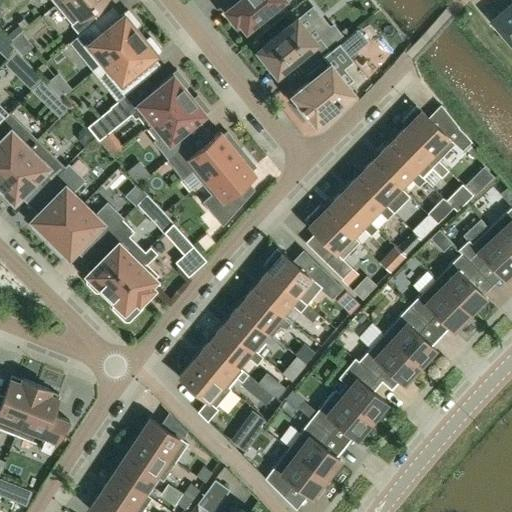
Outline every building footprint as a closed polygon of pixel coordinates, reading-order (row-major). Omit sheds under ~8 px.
[(59,0),(56,3),(72,23),(71,24),(79,34),(94,22),(98,19),(90,9),(100,0),(59,0)] [(237,0),(225,10),(236,23),(238,20),(246,29),(267,12),(269,15),(281,4),(279,2),(281,0),(237,0)] [(511,40),(511,4),(494,19),(511,40)] [(311,6),(296,18),(298,20),(297,20),(314,41),(319,37),(330,50),(338,43),(343,39),(331,24),(328,26),(327,26),(311,6)] [(89,54),(99,66),(140,33),(135,27),(139,24),(127,10),(102,31),(94,22),(79,34),(70,42),(84,59),(89,54)] [(259,48),(257,50),(259,52),(275,72),(276,74),(278,72),(293,60),(296,57),(306,69),(319,58),(330,50),(319,37),(314,41),(297,20),(298,20),(296,18),(294,20),(259,48)] [(343,39),(338,43),(348,55),(367,40),(356,28),(343,39)] [(140,33),(99,66),(93,71),(118,101),(143,80),(135,71),(160,50),(149,36),(145,40),(140,33)] [(325,66),(321,62),(306,74),(309,79),(292,93),(299,102),(298,102),(307,113),(308,113),(315,121),(351,91),(328,63),(325,66)] [(146,127),(189,92),(184,87),(188,84),(176,69),(127,110),(135,119),(137,117),(146,127)] [(41,100),(51,89),(43,80),(32,91),(41,100)] [(189,92),(146,127),(155,139),(153,141),(168,159),(187,143),(192,140),(184,130),(209,109),(197,95),(193,98),(189,92)] [(0,120),(8,112),(0,104),(0,120)] [(405,125),(404,126),(438,159),(454,142),(461,150),(471,140),(465,133),(457,125),(447,135),(420,109),(416,105),(400,121),(405,125)] [(110,107),(87,126),(99,140),(122,121),(110,107)] [(0,176),(36,140),(8,112),(0,120),(0,176)] [(359,112),(347,122),(356,132),(368,122),(359,112)] [(448,169),(438,159),(404,126),(388,142),(422,175),(431,166),(441,176),(448,169)] [(201,181),(241,148),(227,131),(223,134),(220,130),(195,151),(187,143),(168,159),(183,177),(192,170),(201,181)] [(44,187),(64,167),(36,140),(0,176),(0,194),(8,202),(11,199),(13,201),(35,179),(43,187),(44,187)] [(372,158),(399,185),(408,176),(418,186),(425,178),(422,175),(388,142),(372,158)] [(241,148),(201,181),(212,194),(203,201),(222,224),(240,204),(231,193),(255,173),(252,169),(255,166),(241,148)] [(399,185),(372,158),(356,175),(383,201),(392,192),(402,202),(409,195),(399,185)] [(67,163),(64,167),(44,187),(53,196),(31,218),(36,223),(32,227),(44,238),(47,234),(49,237),(83,202),(71,190),(83,179),(67,163)] [(393,211),(383,201),(356,175),(340,191),(367,217),(376,209),(386,218),(393,211)] [(491,179),(476,204),(491,213),(505,187),(491,179)] [(462,183),(446,199),(453,206),(457,210),(473,194),(462,183)] [(367,217),(340,191),(324,207),(352,234),(360,225),(370,235),(377,227),(367,217)] [(444,197),(437,204),(446,213),(453,206),(446,199),(444,197)] [(96,214),(83,202),(49,237),(52,239),(48,243),(60,254),(63,250),(68,255),(90,232),(100,241),(122,219),(107,203),(96,214)] [(358,241),(352,234),(324,207),(320,203),(303,220),(335,251),(325,261),(342,278),(352,267),(342,258),(358,241)] [(511,205),(489,227),(511,252),(511,205)] [(429,214),(419,225),(426,233),(437,222),(429,214)] [(122,219),(100,241),(98,243),(107,252),(86,273),(89,276),(87,279),(87,282),(96,291),(99,291),(102,288),(105,291),(144,251),(129,235),(134,230),(122,219)] [(193,245),(173,223),(164,232),(183,254),(193,245)] [(458,249),(461,252),(479,271),(489,262),(504,278),(508,274),(511,276),(511,275),(511,252),(489,227),(471,243),(468,239),(458,249)] [(418,236),(406,247),(413,253),(424,242),(418,236)] [(150,246),(144,251),(105,291),(115,302),(113,304),(113,308),(125,320),(128,320),(140,307),(140,304),(138,302),(153,287),(149,283),(158,274),(147,263),(157,253),(150,246)] [(268,268),(266,270),(295,295),(295,294),(304,284),(314,293),(319,288),(332,297),(342,286),(320,265),(310,276),(277,248),(263,265),(268,268)] [(392,257),(401,266),(407,259),(399,250),(392,257)] [(451,262),(435,279),(471,315),(483,303),(481,300),(485,296),(470,280),(479,271),(461,252),(451,262)] [(364,264),(350,279),(361,289),(375,274),(364,264)] [(409,269),(395,276),(403,291),(416,285),(409,269)] [(306,303),(295,294),(295,295),(266,270),(252,288),(281,312),(289,302),(300,311),(306,303)] [(418,295),(409,305),(427,323),(436,314),(452,329),(456,325),(459,327),(471,315),(435,279),(418,295)] [(281,312),(252,288),(237,305),(273,335),(281,325),(285,328),(292,321),(281,312)] [(237,305),(222,323),(252,347),(260,337),(271,346),(277,338),(273,335),(237,305)] [(399,315),(383,333),(421,367),(433,354),(430,352),(435,347),(418,333),(427,323),(409,305),(399,315)] [(367,337),(380,321),(371,313),(358,329),(367,337)] [(263,356),(252,347),(222,323),(208,340),(237,365),(237,364),(245,355),(256,364),(263,356)] [(410,380),(421,367),(383,333),(358,360),(378,377),(387,368),(403,382),(407,378),(410,380)] [(194,358),(193,358),(222,382),(223,382),(231,372),(242,381),(248,373),(237,364),(237,365),(208,340),(194,358)] [(314,352),(303,344),(296,353),(306,362),(314,352)] [(358,360),(355,357),(338,377),(346,383),(338,392),(373,422),(384,409),(382,406),(386,402),(369,388),(378,377),(358,360)] [(218,408),(215,406),(231,388),(223,382),(222,382),(193,358),(179,376),(207,399),(197,411),(207,421),(218,408)] [(299,371),(289,363),(282,372),(291,380),(299,371)] [(0,427),(16,434),(36,383),(22,377),(21,379),(11,375),(1,400),(0,399),(0,427)] [(279,382),(270,392),(277,397),(285,387),(279,382)] [(50,389),(36,383),(16,434),(40,443),(38,448),(48,452),(70,420),(52,413),(59,394),(49,390),(50,389)] [(261,385),(253,394),(265,404),(273,395),(261,385)] [(362,435),(373,422),(338,392),(335,389),(316,410),(310,418),(330,434),(339,424),(355,438),(359,433),(362,435)] [(310,418),(316,410),(305,402),(299,410),(310,418)] [(258,430),(267,419),(254,409),(245,420),(258,430)] [(138,436),(175,460),(187,442),(150,417),(138,436)] [(322,445),(330,434),(310,418),(288,447),(292,450),(291,451),(328,479),(339,465),(336,463),(340,458),(322,445)] [(163,479),(175,460),(138,436),(126,454),(159,476),(159,477),(163,479)] [(291,451),(292,450),(288,447),(264,478),(283,496),(293,482),(311,495),(315,491),(317,493),(328,479),(291,451)] [(147,494),(159,477),(159,476),(126,454),(113,472),(147,494)] [(196,475),(204,481),(211,471),(203,465),(196,475)] [(133,511),(140,511),(151,497),(151,496),(147,494),(113,472),(101,490),(133,511)] [(0,496),(18,504),(24,488),(0,477),(0,496)] [(200,497),(214,508),(229,489),(214,478),(200,497)] [(183,493),(192,499),(199,489),(191,483),(183,493)] [(133,511),(101,490),(89,509),(94,511),(133,511)] [(192,499),(183,493),(176,502),(185,508),(192,499)]
